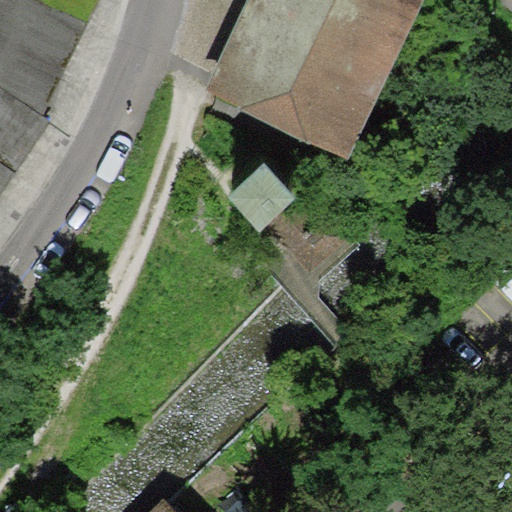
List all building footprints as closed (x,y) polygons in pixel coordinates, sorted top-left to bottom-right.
[(64,108),(56,103),(100,11),(76,0),(0,0),(0,201),(4,196),(64,108)] [(76,0),(100,11),(106,0),(76,0)] [(208,85),(348,153),(422,0),(249,0),(246,7),(208,85)] [(232,184),(309,267),(349,232),(326,206),(316,215),(263,156),(240,177),(232,184)] [(178,511),(167,500),(155,511),(178,511)]
